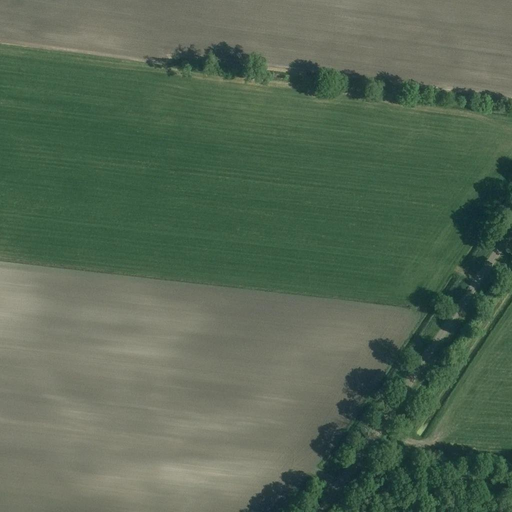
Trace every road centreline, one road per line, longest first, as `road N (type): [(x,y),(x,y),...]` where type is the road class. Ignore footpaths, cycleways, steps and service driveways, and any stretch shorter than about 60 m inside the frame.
road 1 (unclassified): [(321,511),(511,230)]
road 2 (track): [(511,482),(368,474),(352,466)]
